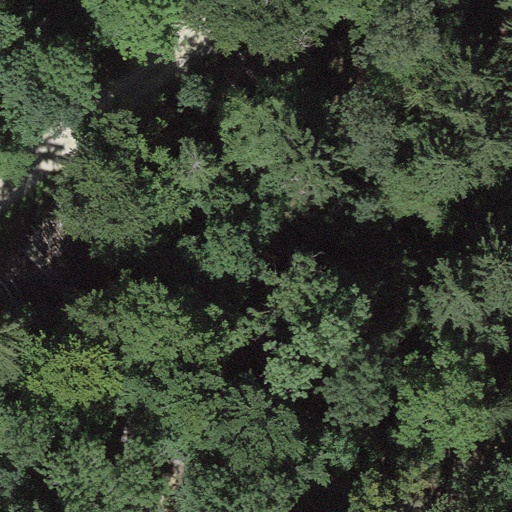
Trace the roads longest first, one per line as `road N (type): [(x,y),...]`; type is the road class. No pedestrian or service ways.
road 1 (track): [(0,401),(391,511)]
road 2 (track): [(0,198),(250,0)]
